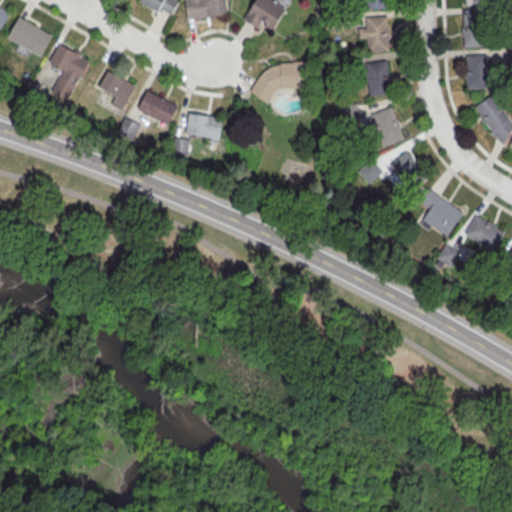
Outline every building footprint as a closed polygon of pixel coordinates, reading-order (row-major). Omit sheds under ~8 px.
[(225,0),(185,0),(188,19),(227,14),(225,0)] [(274,28),(286,7),(273,0),(254,0),(244,19),(261,29),(264,23),(274,28)] [(0,7),(9,13),(0,29),(0,7)] [(462,14),(462,46),(484,46),(484,14),(462,14)] [(388,16),(367,16),(367,27),(359,27),(359,39),(369,39),(369,50),(389,50),(388,16)] [(18,17),(51,36),(40,56),(7,37),(18,17)] [(59,42),(89,59),(67,99),(52,90),(63,69),(48,61),(59,42)] [(487,88),(487,54),(467,54),(467,88),(487,88)] [(364,63),(368,95),(391,93),(386,60),(364,63)] [(272,97),(272,88),(308,88),(307,64),(256,64),(256,97),(272,97)] [(107,70),(134,85),(124,102),(97,87),(107,70)] [(147,89),(176,106),(166,125),(136,108),(147,89)] [(404,138),(391,107),(370,115),(382,147),(404,138)] [(187,112),(185,133),(218,137),(221,117),(187,112)] [(125,117),(117,131),(132,139),(140,125),(125,117)] [(188,139),(186,156),(170,155),(173,137),(188,139)] [(393,181),(415,178),(413,154),(390,156),(393,181)] [(368,183),(382,172),(373,160),(359,172),(368,183)] [(428,208),(420,223),(447,238),(463,209),(427,189),(419,203),(428,208)] [(475,215),(464,234),(492,251),(504,232),(475,215)] [(437,259),(452,266),(459,250),(445,243),(437,259)]
